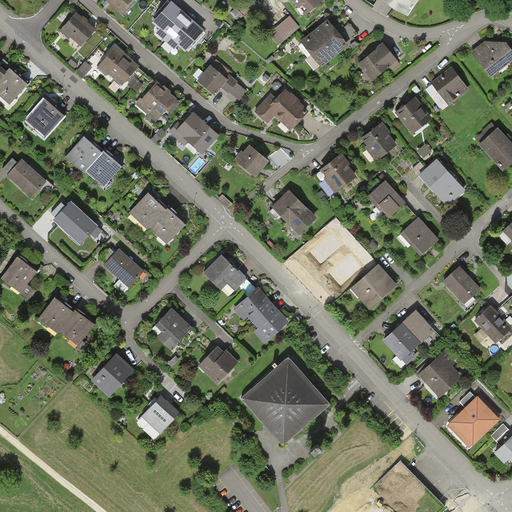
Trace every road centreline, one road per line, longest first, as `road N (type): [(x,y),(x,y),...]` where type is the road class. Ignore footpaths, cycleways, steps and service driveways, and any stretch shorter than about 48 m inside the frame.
road 1 (residential): [(222,220),(136,313),(125,315),(0,207)]
road 2 (residential): [(83,0),(225,123),(306,154)]
road 3 (residential): [(26,39),(222,220)]
road 4 (residential): [(347,348),(511,195)]
road 5 (residential): [(347,348),(493,497)]
road 6 (residential): [(306,154),(447,47),(456,31)]
road 7 (residential): [(222,220),(347,348)]
road 8 (track): [(98,511),(0,430)]
